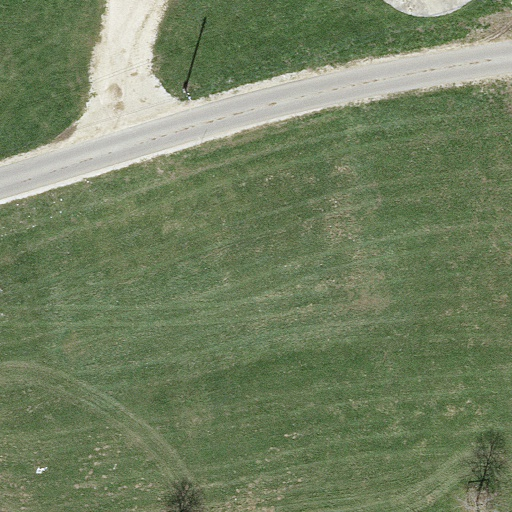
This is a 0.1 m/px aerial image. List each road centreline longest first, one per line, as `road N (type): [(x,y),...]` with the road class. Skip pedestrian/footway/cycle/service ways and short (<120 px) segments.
road 1 (unclassified): [(0,187),(133,146),(511,64)]
road 2 (track): [(133,146),(139,55),(164,0)]
